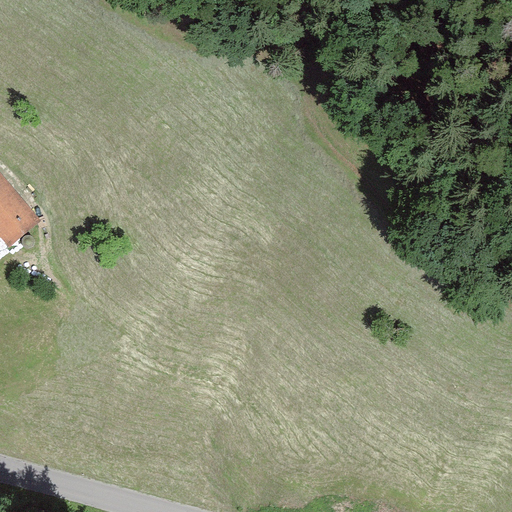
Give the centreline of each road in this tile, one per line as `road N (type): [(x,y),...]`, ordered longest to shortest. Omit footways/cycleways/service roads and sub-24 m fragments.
road 1 (tertiary): [(0,461),(164,511)]
road 2 (track): [(0,168),(43,220),(44,256),(68,292)]
